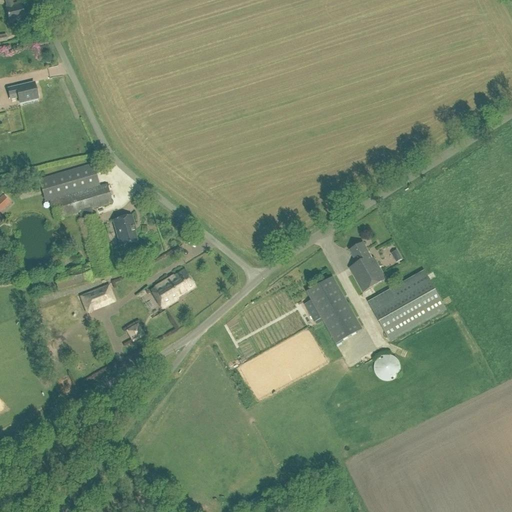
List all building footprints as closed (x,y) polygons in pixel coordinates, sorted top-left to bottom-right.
[(10,0),(7,0),(9,5),(5,6),(9,23),(16,21),(16,23),(25,21),(20,2),(12,5),(10,0)] [(37,99),(33,84),(6,90),(9,100),(17,98),(18,103),(37,99)] [(48,202),(99,187),(92,165),(38,181),(44,202),(48,201),(48,202)] [(106,185),(99,187),(48,202),(53,220),(78,213),(81,221),(78,222),(94,279),(112,274),(95,217),(93,217),(91,210),(111,204),(106,185)] [(0,212),(9,203),(2,196),(0,197),(0,212)] [(136,232),(131,216),(112,222),(119,247),(137,242),(134,232),(136,232)] [(371,258),(362,243),(350,251),(357,263),(349,268),(363,292),(386,279),(373,257),(371,258)] [(378,250),(386,270),(398,265),(390,245),(378,250)] [(91,281),(87,267),(53,276),(58,291),(91,281)] [(194,287),(184,271),(151,292),(162,310),(178,300),(177,298),(194,287)] [(447,309),(425,271),(369,303),(390,341),(447,309)] [(332,339),(336,345),(362,331),(333,278),(307,293),(312,301),(304,305),(314,324),(322,320),(325,325),(332,339)] [(116,303),(109,285),(78,297),(85,315),(116,303)] [(258,469),(268,465),(265,458),(255,462),(258,469)]
